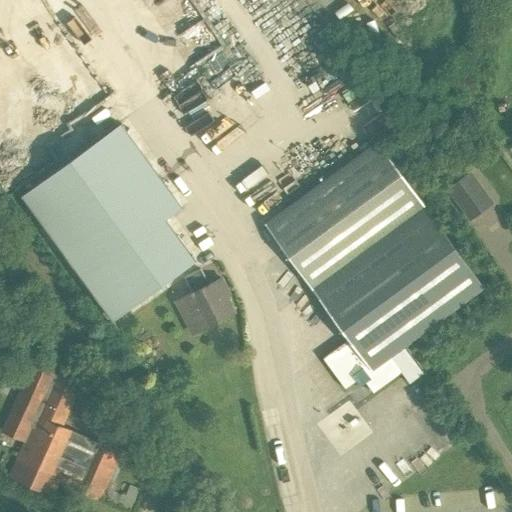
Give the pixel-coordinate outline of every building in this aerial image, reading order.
[(320,71),(333,92),(360,76),(347,55),(320,71)] [(205,154),(261,116),(239,84),(207,106),(214,117),(190,132),(205,154)] [(303,118),(294,124),(311,151),(321,146),(303,118)] [(22,195),(111,318),(195,258),(165,217),(182,206),(122,123),(22,195)] [(283,212),(275,195),(297,184),(290,169),(302,164),(292,143),(232,171),(257,224),(283,212)] [(380,143),(266,225),(350,340),(324,359),(346,389),(359,380),(363,386),(369,382),(376,392),(402,373),(409,383),(424,373),(405,346),(485,287),(380,143)] [(471,219),(492,203),(469,173),(448,188),(471,219)] [(209,284),(201,268),(185,276),(193,292),(176,301),(192,334),(236,312),(226,293),(229,292),(222,278),(209,284)] [(96,498),(118,450),(62,425),(80,383),(32,362),(8,417),(30,427),(8,475),(53,496),(60,480),(74,487),(73,488),(96,498)] [(337,377),(325,370),(317,384),(329,390),(337,377)] [(342,449),(373,423),(357,404),(326,429),(342,449)]
